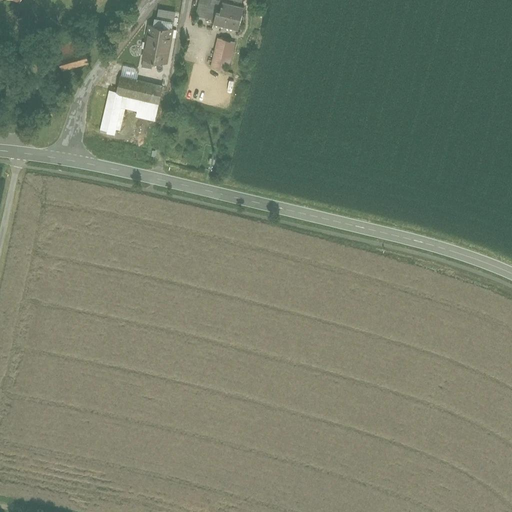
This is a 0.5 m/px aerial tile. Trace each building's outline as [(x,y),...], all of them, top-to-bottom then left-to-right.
[(247,4),(236,2),(236,0),(201,0),(198,14),(218,19),(217,23),(242,28),(247,4)] [(174,31),(149,26),(142,60),(168,65),(174,31)] [(236,43),(218,39),(211,69),(224,72),(225,65),(230,66),(236,43)] [(164,87),(121,78),(118,93),(110,91),(100,133),(116,136),(117,131),(121,132),(125,110),(137,113),(136,118),(156,123),(164,87)] [(27,117),(34,114),(31,109),(25,112),(27,117)]
